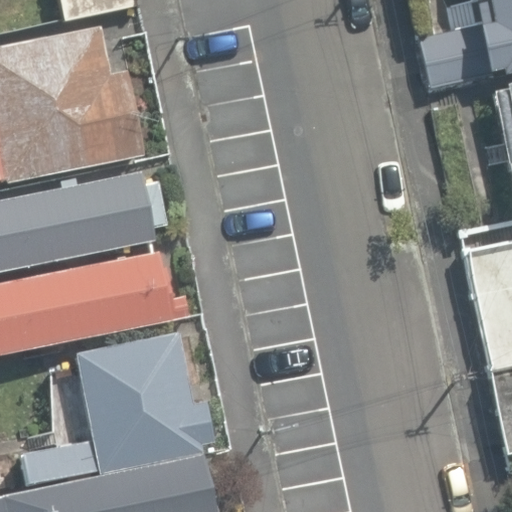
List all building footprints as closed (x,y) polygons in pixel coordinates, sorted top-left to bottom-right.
[(58,0),(62,21),(135,7),(133,0),(58,0)] [(511,0),(472,0),(477,24),(487,73),(490,72),(501,70),(502,74),(511,71),(511,0)] [(487,73),(477,24),(418,36),(429,87),(490,75),(490,72),(487,73)] [(0,181),(2,181),(3,184),(140,158),(124,72),(107,76),(98,28),(0,46),(0,181)] [(511,82),(503,84),(504,90),(492,92),(507,166),(504,166),(511,204),(511,82)] [(0,271),(153,240),(150,227),(162,225),(153,184),(142,187),(139,172),(0,199),(0,271)] [(511,238),(462,250),(487,370),(511,364),(511,238)] [(159,267),(157,252),(0,282),(0,353),(189,317),(185,297),(170,300),(164,266),(159,267)] [(19,454),(25,484),(95,469),(96,474),(201,452),(200,445),(211,442),(203,401),(191,403),(176,332),(72,354),(90,440),(19,454)] [(511,364),(487,370),(505,454),(511,452),(511,364)] [(0,511),(211,511),(200,456),(0,495),(0,511)]
